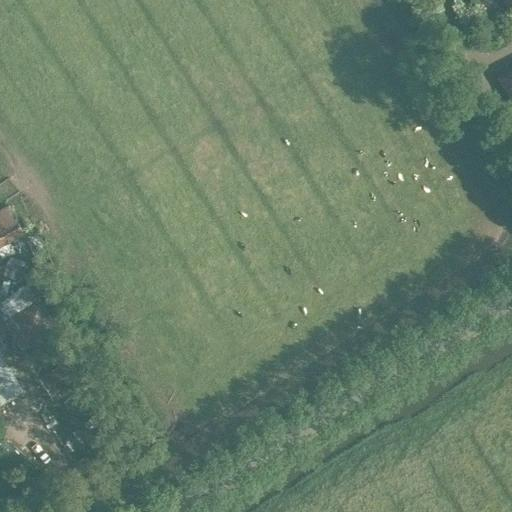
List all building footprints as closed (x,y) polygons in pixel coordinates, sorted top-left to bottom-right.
[(511,69),(498,78),(511,100),(511,69)] [(9,210),(0,214),(0,247),(23,235),(9,210)] [(21,351),(49,333),(53,321),(40,300),(4,323),(21,351)] [(0,405),(21,392),(0,357),(0,405)] [(51,400),(78,383),(65,363),(38,380),(51,400)]
